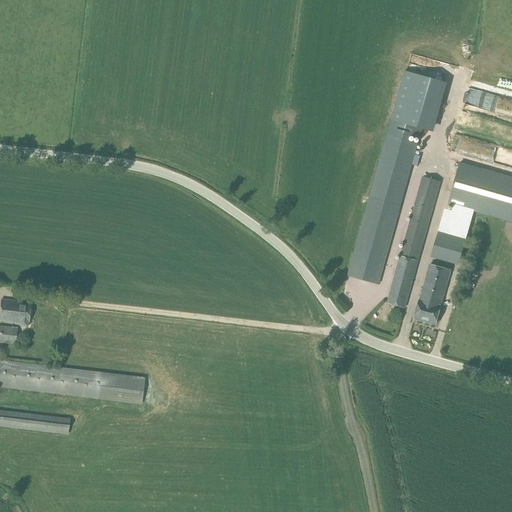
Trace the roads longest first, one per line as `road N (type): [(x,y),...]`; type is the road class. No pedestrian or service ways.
road 1 (unclassified): [(511,382),(364,339),(338,321),(296,262),(210,196),(160,173),(0,148)]
road 2 (unknown): [(364,339),(413,169),(450,154),(462,103)]
road 3 (unknown): [(333,335),(373,511)]
